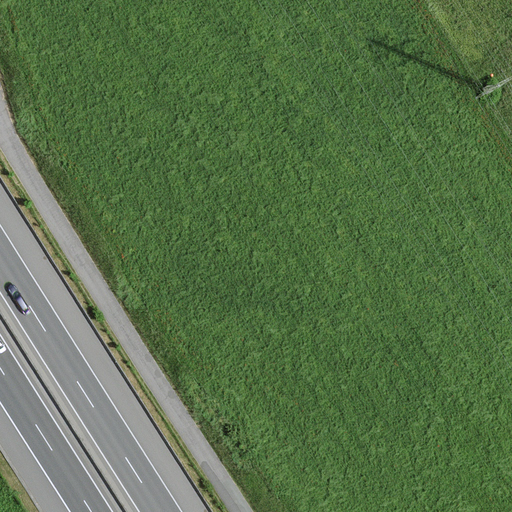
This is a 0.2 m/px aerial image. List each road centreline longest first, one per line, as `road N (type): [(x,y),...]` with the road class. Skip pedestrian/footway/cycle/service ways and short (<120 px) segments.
road 1 (unclassified): [(0,127),(243,511)]
road 2 (motorway): [(161,511),(0,256)]
road 3 (motorway): [(0,369),(90,511)]
